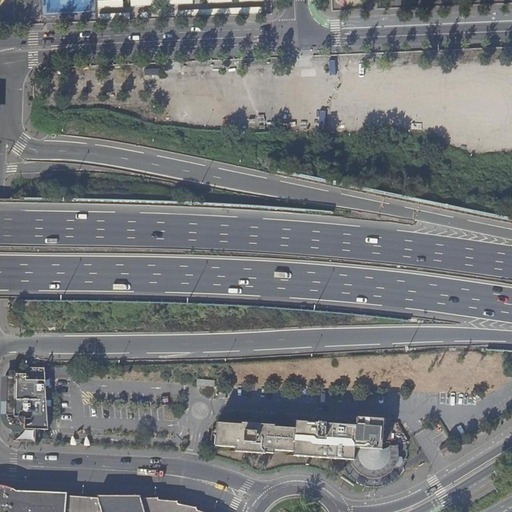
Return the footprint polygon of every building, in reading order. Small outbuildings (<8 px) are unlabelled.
[(14,429),(14,440),(14,442),(16,442),(35,442),(35,439),(36,430),(48,430),(45,386),(44,368),(26,368),(26,374),(15,374),(15,380),(16,380),(16,384),(16,415),(19,415),(18,417),(19,421),(20,423),(22,424),(24,425),(28,426),(30,425),(31,425),(31,430),(19,429),(14,429)] [(215,381),(197,379),(196,387),(214,388),(215,381)] [(397,447),(397,446),(390,446),(392,420),(357,417),(356,426),(296,421),(295,428),(275,427),(275,426),(261,425),(262,420),(255,419),(255,421),(251,421),(251,424),(241,423),(241,425),(217,423),(215,446),(235,448),(235,452),(265,454),(265,453),(273,454),(274,450),(294,452),(294,456),(352,460),(354,467),(356,470),(360,475),(367,478),(375,478),(380,478),(387,475),(393,470),(396,466),(398,460),(398,456),(398,451),(397,447)] [(0,511),(63,511),(64,498),(64,495),(13,494),(9,492),(4,490),(3,491),(0,490),(0,511)] [(64,498),(63,511),(201,511),(194,510),(193,506),(175,504),(175,501),(156,501),(155,499),(138,500),(137,498),(95,498),(95,500),(64,498)]
